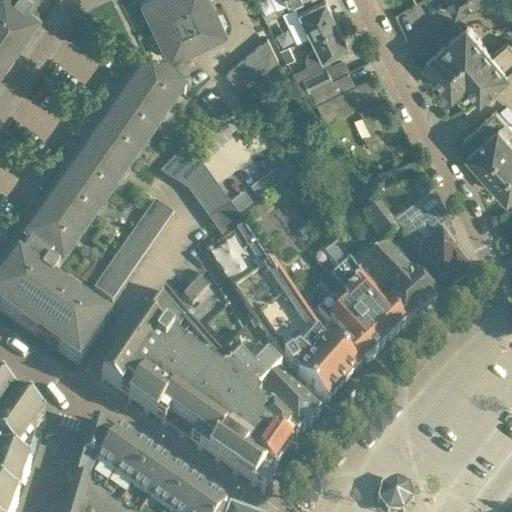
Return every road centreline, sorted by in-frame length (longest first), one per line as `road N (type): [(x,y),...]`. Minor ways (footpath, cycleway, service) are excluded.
road 1 (residential): [(271,511),(372,390),(499,277)]
road 2 (residential): [(363,0),(499,277)]
road 3 (residential): [(259,511),(73,383)]
road 4 (residential): [(0,114),(82,0)]
road 5 (residential): [(40,511),(73,383)]
